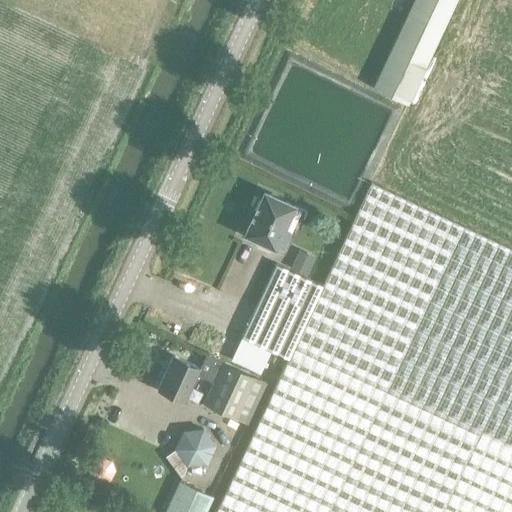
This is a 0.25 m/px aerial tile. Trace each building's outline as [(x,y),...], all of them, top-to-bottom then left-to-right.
[(412,0),(406,13),(372,86),(407,103),(449,13),(455,0),(412,0)] [(511,511),(511,247),(370,181),(322,284),(287,357),(214,511),(511,511)] [(253,205),(252,205),(251,206),(256,208),(252,216),(249,214),(248,215),(252,217),(244,233),(258,239),(256,243),(270,249),(272,246),(274,247),(276,242),(283,246),(289,232),(282,229),(294,205),(264,191),(261,197),(257,195),(253,205)] [(309,268),(316,253),(301,246),(294,261),(309,268)] [(287,357),(322,284),(276,262),(231,357),(260,371),(270,349),(287,357)] [(184,401),(196,373),(214,382),(222,363),(204,355),(198,366),(173,354),(157,389),(184,401)] [(222,363),(214,382),(204,404),(248,424),(267,383),(222,363)] [(183,430),(175,448),(166,455),(181,476),(187,464),(207,462),(215,444),(203,428),(183,430)] [(204,511),(212,496),(179,480),(164,511),(204,511)]
